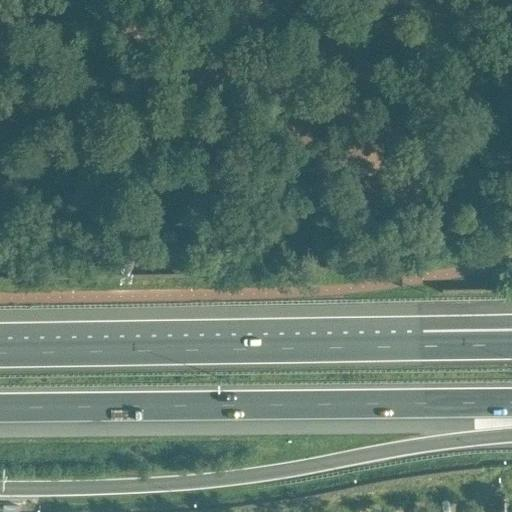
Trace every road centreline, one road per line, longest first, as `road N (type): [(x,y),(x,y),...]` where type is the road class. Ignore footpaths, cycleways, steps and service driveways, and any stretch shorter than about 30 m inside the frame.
road 1 (unknown): [(0,491),(208,485),(511,438)]
road 2 (motorway): [(511,344),(0,353)]
road 3 (motorway): [(0,410),(511,402)]
